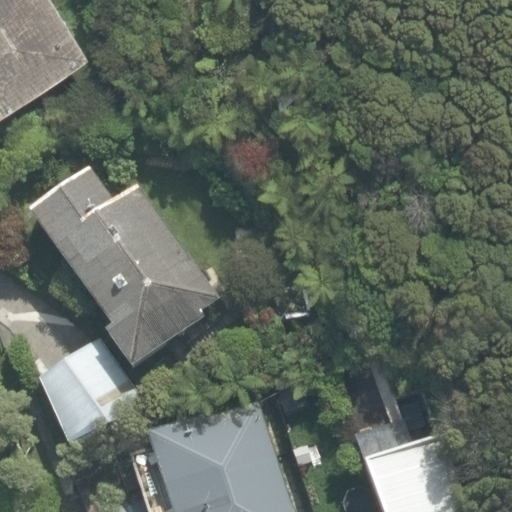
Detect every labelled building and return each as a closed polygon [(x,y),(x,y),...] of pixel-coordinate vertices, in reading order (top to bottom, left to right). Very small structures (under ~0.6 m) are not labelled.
[(0,0),(0,106),(88,54),(55,0),(0,0)] [(109,67),(133,54),(115,21),(90,35),(109,67)] [(105,334),(132,371),(204,318),(202,314),(221,300),(137,186),(115,203),(90,170),(29,214),(113,328),(105,334)] [(271,393),(305,379),(285,332),(252,346),(271,393)] [(42,381),(69,446),(151,410),(99,339),(42,381)] [(288,511),(254,408),(146,444),(169,511),(288,511)] [(378,511),(467,511),(442,442),(363,470),(378,511)]
